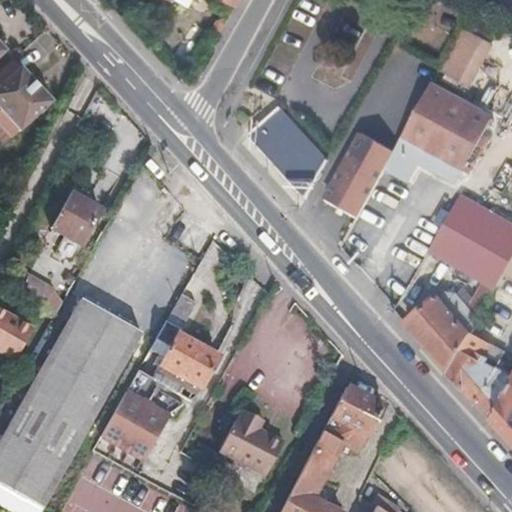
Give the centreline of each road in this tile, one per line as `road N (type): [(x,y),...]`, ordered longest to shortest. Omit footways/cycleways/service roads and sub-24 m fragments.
road 1 (primary): [(511,496),(179,131)]
road 2 (primary): [(179,131),(57,0)]
road 3 (tertiary): [(179,131),(203,106),(260,0)]
